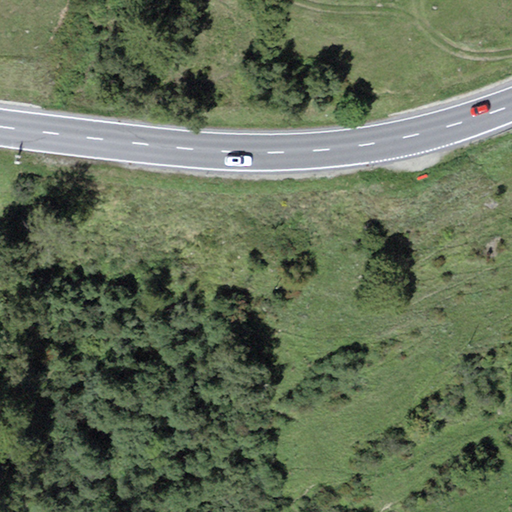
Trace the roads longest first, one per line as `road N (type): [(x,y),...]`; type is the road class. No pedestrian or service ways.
road 1 (primary): [(511,104),(404,137),(319,147),(209,147),(0,126)]
road 2 (track): [(511,52),(445,45),(413,17),(385,8),(299,0)]
